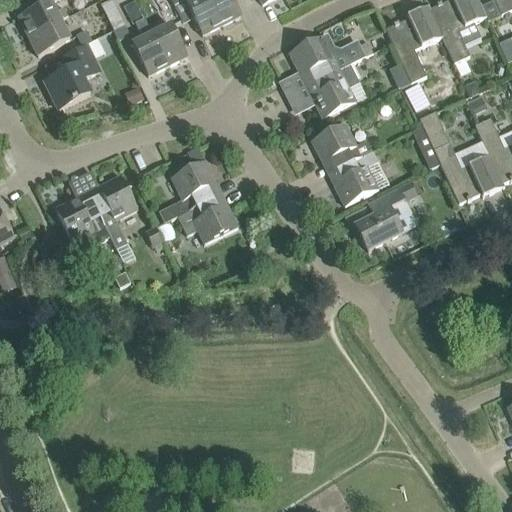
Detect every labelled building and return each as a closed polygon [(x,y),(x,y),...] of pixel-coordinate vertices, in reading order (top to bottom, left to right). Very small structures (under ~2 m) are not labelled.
[(202,39),(221,29),(206,0),(169,0),(174,9),(185,3),(187,7),(186,8),(202,39)] [(206,0),(221,29),(241,19),(231,0),(206,0)] [(278,0),(258,0),(262,8),(278,0)] [(486,21),(480,9),(480,8),(476,0),(449,0),(451,3),(430,13),(429,13),(442,41),(454,67),(469,60),(464,49),(481,42),(474,27),(486,21)] [(501,18),(511,13),(511,0),(499,0),(494,3),(480,9),(486,21),(488,25),(501,18)] [(100,8),(117,44),(129,38),(111,3),(100,8)] [(28,40),(59,24),(68,20),(63,11),(55,15),(49,4),(18,20),(28,40)] [(414,54),(442,41),(429,13),(430,13),(428,9),(406,19),(408,23),(385,33),(392,48),(393,51),(394,51),(401,68),(411,87),(426,80),(414,54)] [(167,70),(152,38),(151,39),(143,22),(135,27),(142,43),(132,48),(138,62),(148,80),(167,70)] [(59,24),(28,40),(38,60),(70,44),(59,24)] [(172,29),(152,38),(167,70),(187,59),(178,42),(172,29)] [(385,33),(376,37),(383,52),(392,48),(385,33)] [(76,39),(82,50),(85,48),(91,45),(85,34),(76,39)] [(365,61),(359,49),(334,62),(322,40),(289,58),(306,90),(350,68),(365,61)] [(85,48),(82,50),(82,51),(62,61),(68,73),(44,85),(58,114),(90,98),(82,84),(99,75),(85,48)] [(306,90),(322,123),(356,106),(348,91),(359,86),(350,68),(306,90)] [(401,68),(388,74),(398,93),(411,87),(401,68)] [(475,84),(465,89),(470,99),(480,95),(475,84)] [(138,91),(125,96),(130,107),(143,102),(138,91)] [(285,99),(294,116),(310,108),(301,91),(285,99)] [(466,106),(471,118),(486,112),(481,99),(466,106)] [(420,131),(438,169),(440,168),(458,208),(481,198),(482,201),(503,191),(489,160),(488,160),(482,145),(454,158),(435,116),(419,123),(422,130),(420,131)] [(474,130),(482,145),(488,160),(489,160),(503,191),(504,191),(502,187),(511,182),(511,134),(499,141),(490,123),(474,130)] [(328,178),(339,172),(372,155),(366,143),(355,148),(344,128),(311,145),(322,167),(328,178)] [(429,172),(438,169),(420,131),(412,135),(429,172)] [(328,178),(344,210),(378,193),(389,188),(372,155),(339,172),(328,178)] [(164,226),(176,220),(210,204),(221,198),(205,165),(171,182),(182,204),(171,209),(158,215),(164,226)] [(116,253),(127,248),(115,224),(137,213),(120,180),(87,196),(93,208),(110,241),(116,253)] [(410,187),(368,208),(374,220),(354,230),(367,255),(401,238),(389,213),(403,206),(416,200),(410,187)] [(87,196),(54,213),(76,257),(98,246),(110,241),(93,208),(87,196)] [(221,198),(210,204),(176,220),(186,239),(196,234),(203,248),(220,240),(238,231),(226,208),(221,198)] [(0,247),(12,242),(0,218),(0,247)] [(157,232),(164,247),(176,241),(169,226),(157,232)] [(144,236),(152,251),(162,246),(155,231),(144,236)] [(19,239),(23,246),(34,241),(30,233),(19,239)] [(50,260),(64,253),(58,242),(37,252),(42,263),(50,259),(50,260)] [(114,281),(119,292),(130,287),(125,276),(114,281)]
